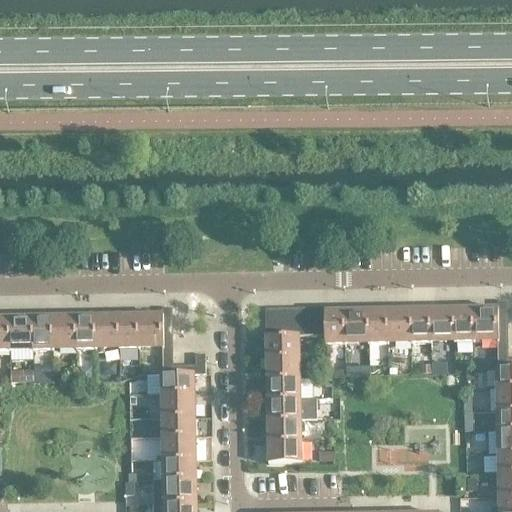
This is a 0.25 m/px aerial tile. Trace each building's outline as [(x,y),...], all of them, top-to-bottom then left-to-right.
[(287,338),(287,310),(274,311),(275,318),(275,325),(275,332),(275,338),(287,338)] [(300,339),(299,310),(287,310),(287,338),(299,338),(299,339),(300,339)] [(312,338),(312,310),(299,310),(300,339),(312,338)] [(325,338),(324,314),(325,314),(325,310),(312,310),(312,338),(325,338)] [(498,317),(498,310),(497,310),(472,311),(473,341),(474,341),(498,341),(498,336),(498,330),(498,323),(498,317)] [(430,342),(429,311),(410,312),(411,342),(410,342),(410,345),(431,345),(431,342),(430,342)] [(454,342),(454,311),(429,311),(430,342),(431,342),(453,342),(454,342)] [(473,341),(472,311),(454,311),(454,342),(453,342),(454,345),(474,344),(474,341),(473,341)] [(387,343),(386,312),(368,313),(368,343),(368,346),(388,346),(388,343),(387,343)] [(411,342),(410,312),(386,312),(387,343),(388,343),(410,342),(411,342)] [(344,344),(343,313),(325,314),(324,314),(325,338),(325,347),(345,347),(345,344),(344,344)] [(368,343),(368,313),(343,313),(344,344),(345,344),(368,343)] [(138,347),(138,317),(119,318),(119,348),(119,351),(139,350),(139,347),(138,347)] [(163,324),(163,317),(162,317),(138,317),(138,347),(139,347),(162,347),(162,350),(163,350),(163,343),(163,337),(163,330),(163,324)] [(95,348),(95,318),(76,319),(76,349),(76,352),(96,351),(96,348),(95,348)] [(119,348),(119,318),(95,318),(95,348),(96,348),(119,348)] [(34,349),(33,319),(9,320),(10,350),(33,349),(34,349)] [(53,349),(52,319),(33,319),(34,349),(33,349),(33,352),(53,352),(53,349)] [(76,349),(76,319),(52,319),(53,349),(76,349)] [(10,350),(9,320),(0,320),(0,353),(10,353),(10,350)] [(300,359),(299,339),(299,338),(287,338),(275,338),(266,338),(266,360),(300,359)] [(300,380),(300,359),(266,360),(267,381),(300,380)] [(511,370),(511,361),(507,362),(498,362),(498,370),(511,370)] [(177,377),(177,368),(173,368),(163,369),(164,377),(177,377)] [(511,389),(511,370),(498,370),(496,370),(496,391),(499,391),(499,390),(511,389)] [(195,395),(194,377),(194,376),(190,376),(184,377),(177,377),(164,377),(161,377),(161,396),(164,396),(195,395)] [(300,401),(300,380),(267,381),(267,402),(300,401)] [(511,413),(511,389),(499,390),(499,391),(500,413),(500,414),(511,413)] [(195,420),(195,395),(164,396),(165,421),(195,420)] [(301,422),(300,401),(267,402),(268,423),(301,422)] [(511,432),(511,413),(500,414),(500,413),(497,413),(497,434),(500,434),(500,433),(511,432)] [(195,438),(195,420),(165,421),(162,421),(162,439),(165,439),(195,438)] [(301,443),(301,422),(268,423),(268,444),(301,443)] [(511,456),(511,432),(500,433),(500,434),(501,456),(501,457),(511,456)] [(196,464),(195,438),(165,439),(166,464),(196,464)] [(302,465),(301,443),(268,444),(268,466),(302,465)] [(511,475),(511,456),(501,457),(501,456),(498,456),(498,477),(501,476),(511,475)] [(196,481),(196,464),(166,464),(163,464),(163,482),(166,482),(196,481)] [(511,499),(511,475),(501,476),(501,499),(501,500),(511,499)] [(197,506),(196,481),(166,482),(167,507),(197,506)] [(511,511),(511,499),(501,500),(501,499),(498,499),(498,511),(511,511)]
